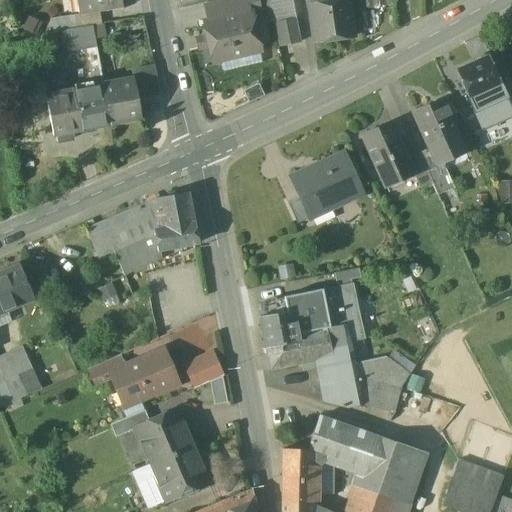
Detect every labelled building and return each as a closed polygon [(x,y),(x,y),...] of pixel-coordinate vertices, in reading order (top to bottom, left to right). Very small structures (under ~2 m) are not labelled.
[(120,0),(76,0),(79,15),(79,16),(99,13),(122,9),(120,0)] [(256,0),(220,0),(206,3),(211,22),(251,14),(251,15),(260,13),(256,0)] [(292,0),(270,0),(275,24),(296,20),(292,0)] [(348,0),(310,6),(316,43),(353,37),(348,0)] [(99,13),(79,16),(79,15),(50,19),(52,32),(92,26),(101,25),(99,13)] [(211,22),(205,24),(213,62),(259,52),(251,15),(251,14),(211,22)] [(275,24),(274,24),(278,47),(301,42),(296,20),(275,24)] [(52,32),(43,34),(44,61),(45,82),(65,81),(63,50),(84,49),(95,87),(104,87),(99,71),(92,49),(92,26),(52,32)] [(106,69),(101,46),(92,49),(99,71),(106,69)] [(488,57),(455,72),(460,82),(454,85),(460,96),(465,94),(482,132),(500,124),(492,106),(507,99),(488,57)] [(44,61),(31,62),(32,84),(45,83),(45,82),(44,61)] [(160,95),(153,64),(131,69),(134,81),(138,99),(160,95)] [(65,81),(45,82),(45,83),(46,97),(66,93),(65,81)] [(134,81),(104,87),(111,125),(141,120),(138,99),(134,81)] [(258,86),(248,91),(251,97),(261,93),(258,86)] [(95,87),(87,89),(66,93),(46,97),(54,137),(56,137),(72,133),(111,125),(104,87),(95,87)] [(440,99),(411,113),(425,144),(455,131),(440,99)] [(407,158),(390,121),(361,134),(365,144),(372,159),(382,180),(394,174),(397,180),(413,172),(414,172),(407,158)] [(455,131),(425,144),(428,149),(434,162),(435,161),(463,149),(455,131)] [(72,133),(56,137),(57,143),(73,140),(72,133)] [(372,159),(365,144),(358,147),(366,162),(372,159)] [(435,161),(434,162),(428,149),(418,154),(430,182),(436,195),(453,188),(448,176),(443,178),(435,161)] [(430,182),(418,154),(407,158),(414,172),(413,172),(419,187),(430,182)] [(342,155),(290,178),(299,199),(309,220),(330,210),(327,204),(358,190),(342,155)] [(498,202),(511,201),(511,179),(497,180),(498,202)] [(188,193),(157,199),(162,228),(156,229),(154,230),(154,232),(158,251),(159,251),(197,244),(192,218),(188,193)] [(157,199),(146,204),(152,218),(156,229),(162,228),(157,199)] [(299,199),(287,204),(296,226),(309,220),(299,199)] [(110,218),(85,229),(98,258),(114,251),(113,250),(122,246),(154,232),(154,230),(156,229),(152,218),(146,204),(110,218)] [(122,246),(113,250),(114,251),(124,274),(160,258),(159,251),(158,251),(154,232),(122,246)] [(19,266),(0,273),(0,313),(33,299),(19,266)] [(362,268),(338,273),(340,288),(355,285),(354,280),(364,278),(362,268)] [(111,283),(98,286),(103,306),(117,303),(111,283)] [(340,288),(320,291),(327,329),(347,326),(351,341),(364,339),(358,310),(355,285),(340,288)] [(287,299),(289,312),(291,311),(295,335),(327,329),(320,291),(287,299)] [(289,312),(258,318),(265,349),(297,343),(295,335),(291,311),(289,312)] [(210,319),(165,330),(169,347),(214,335),(210,319)] [(347,326),(327,329),(332,360),(314,363),(322,402),(350,408),(363,405),(358,381),(400,392),(400,387),(409,375),(387,359),(355,364),(351,341),(347,326)] [(297,343),(265,349),(269,371),(314,363),(332,360),(327,329),(295,335),(297,343)] [(191,355),(204,350),(200,338),(186,343),(191,355)] [(22,347),(0,356),(0,372),(3,380),(13,402),(27,396),(17,375),(31,368),(22,347)] [(121,370),(111,374),(112,377),(118,392),(124,390),(130,404),(176,384),(162,352),(121,370)] [(213,354),(186,366),(195,389),(210,382),(222,377),(223,377),(213,354)] [(116,358),(90,369),(96,384),(112,377),(111,374),(121,370),(116,358)] [(31,368),(17,375),(27,396),(41,390),(31,368)] [(222,377),(210,382),(214,406),(227,403),(222,377)] [(3,380),(0,381),(0,407),(13,402),(3,380)] [(400,392),(358,381),(363,405),(394,413),(400,392)] [(149,422),(134,428),(135,430),(150,465),(190,447),(186,436),(188,435),(177,410),(149,422)] [(145,411),(110,425),(115,438),(135,430),(134,428),(149,422),(145,411)] [(379,440),(317,418),(310,444),(323,448),(320,457),(326,459),(367,474),(379,440)] [(422,454),(380,439),(379,440),(367,474),(356,504),(378,511),(405,511),(424,461),(422,454)] [(323,448),(310,444),(308,449),(313,450),(315,453),(315,466),(318,466),(326,459),(320,457),(323,448)] [(190,447),(150,465),(155,476),(166,502),(208,483),(197,458),(195,458),(190,447)] [(308,449),(308,450),(283,450),(281,503),(311,502),(318,502),(318,466),(315,466),(315,453),(313,450),(308,449)] [(489,511),(496,496),(496,495),(503,478),(458,461),(451,479),(441,506),(458,511),(489,511)] [(155,476),(140,483),(151,508),(166,502),(155,476)] [(252,492),(202,511),(247,511),(255,511),(252,492)] [(511,511),(511,502),(496,496),(489,511),(511,511)] [(311,511),(311,502),(281,503),(281,511),(311,511)]
